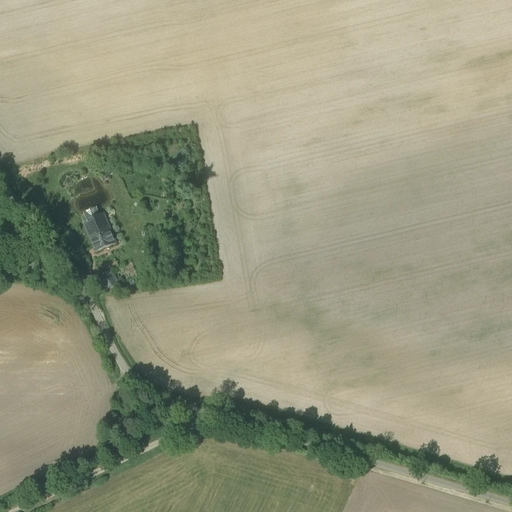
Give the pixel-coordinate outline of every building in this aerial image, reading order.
[(71,192),(58,198),(63,207),(75,202),(71,192)] [(133,203),(115,210),(117,216),(127,214),(129,221),(136,219),(133,203)] [(98,208),(85,213),(88,221),(102,216),(98,208)] [(103,216),(84,224),(95,253),(115,245),(103,216)] [(102,278),(110,290),(121,284),(112,271),(102,278)]
